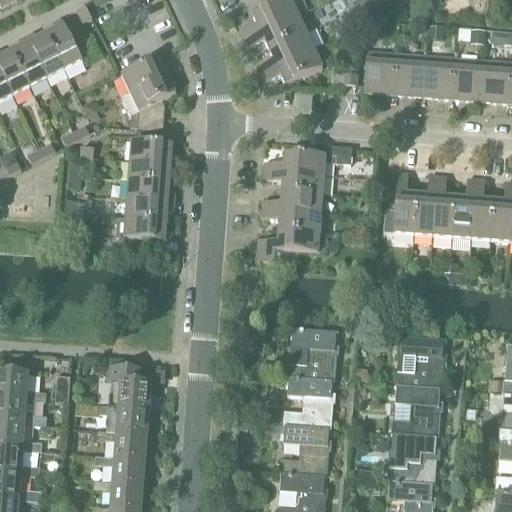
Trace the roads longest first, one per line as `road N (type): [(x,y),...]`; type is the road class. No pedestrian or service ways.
road 1 (unclassified): [(186,511),(208,126)]
road 2 (residential): [(208,126),(511,153)]
road 3 (unclassified): [(208,126),(205,65),(176,0)]
